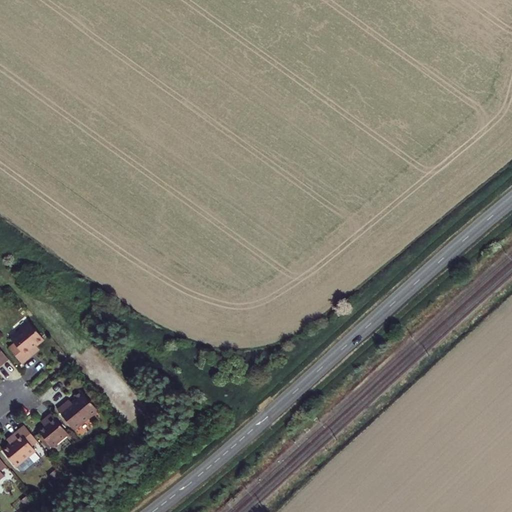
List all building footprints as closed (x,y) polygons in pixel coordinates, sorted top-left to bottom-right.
[(46,342),(32,326),(13,342),(17,346),(11,351),(24,367),(36,357),(33,353),(39,348),(46,342)] [(42,352),(39,348),(33,353),(36,357),(42,352)] [(0,369),(10,362),(0,349),(0,369)] [(72,403),(61,413),(78,433),(93,420),(94,421),(102,414),(85,394),(77,400),(79,403),(75,406),(72,403)] [(55,449),(71,436),(54,416),(48,421),(50,423),(46,426),(47,428),(41,433),(55,449)] [(40,443),(27,428),(15,438),(18,442),(12,446),(5,453),(19,469),(38,453),(34,448),(40,443)]
